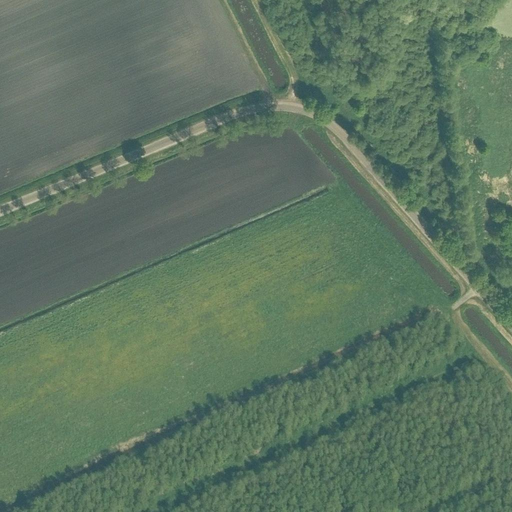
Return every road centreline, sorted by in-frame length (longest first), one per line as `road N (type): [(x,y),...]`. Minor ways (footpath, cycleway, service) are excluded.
road 1 (unclassified): [(0,210),(235,113),(297,108),(339,133),(511,326)]
road 2 (track): [(157,511),(487,357)]
